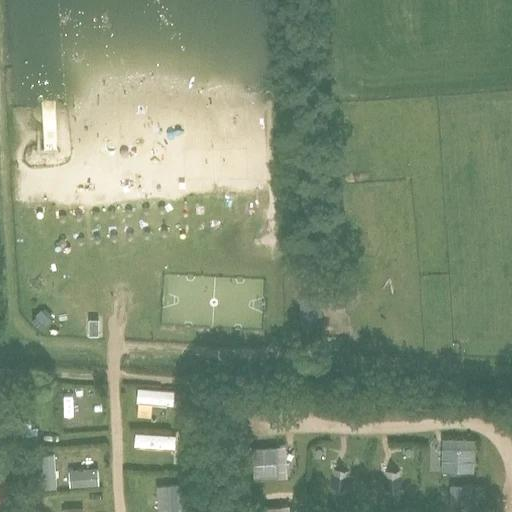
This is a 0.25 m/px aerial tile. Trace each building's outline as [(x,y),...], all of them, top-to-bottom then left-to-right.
[(295,298),(296,330),(316,330),(316,298),(295,298)] [(131,388),(131,403),(168,403),(168,388),(131,388)] [(129,445),(168,445),(168,433),(129,432),(129,445)] [(435,470),(468,472),(470,438),(437,436),(435,470)] [(248,478),(293,475),(291,444),(246,447),(248,478)] [(386,505),(403,504),(401,476),(384,477),(386,505)] [(153,481),(151,511),(181,511),(183,482),(153,481)] [(441,511),(478,511),(479,484),(442,483),(441,511)]
